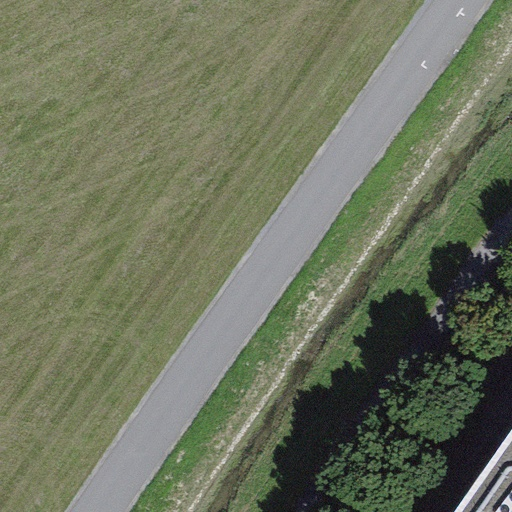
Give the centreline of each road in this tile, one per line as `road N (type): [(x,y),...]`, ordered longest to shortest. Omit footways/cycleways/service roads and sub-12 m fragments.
road 1 (unclassified): [(112,511),(470,0)]
road 2 (track): [(338,511),(511,258)]
